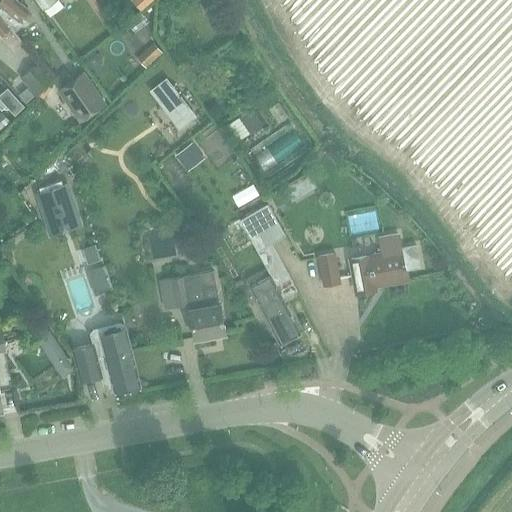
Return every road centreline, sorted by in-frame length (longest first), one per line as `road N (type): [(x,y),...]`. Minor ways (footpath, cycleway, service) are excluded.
road 1 (tertiary): [(0,464),(252,415),(330,418)]
road 2 (tertiary): [(432,482),(511,391)]
